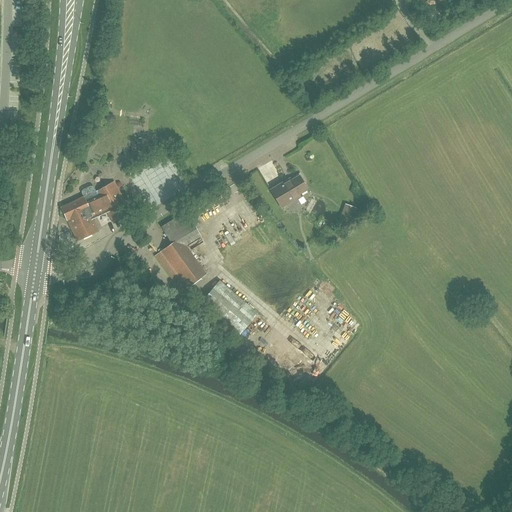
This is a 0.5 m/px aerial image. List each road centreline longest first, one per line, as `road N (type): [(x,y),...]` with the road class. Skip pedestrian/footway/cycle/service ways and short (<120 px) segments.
road 1 (unclassified): [(511,1),(129,230),(93,271),(35,272)]
road 2 (secondary): [(35,272),(67,53)]
road 3 (secondary): [(0,478),(35,272)]
road 4 (unclassified): [(0,141),(7,0)]
